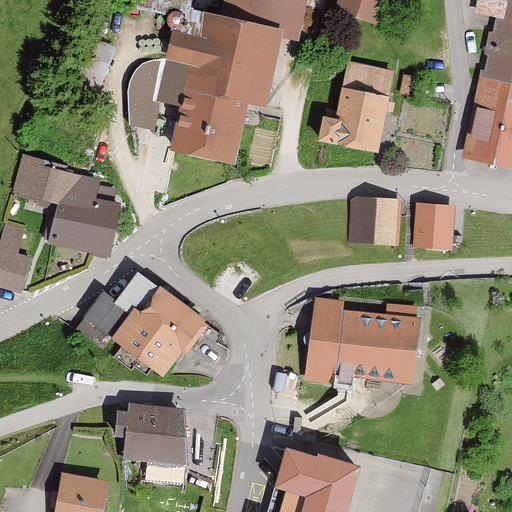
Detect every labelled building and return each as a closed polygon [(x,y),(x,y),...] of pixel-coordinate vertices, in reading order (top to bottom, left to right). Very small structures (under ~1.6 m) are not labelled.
[(337,0),(335,5),(379,21),(386,0),(337,0)] [(495,21),(464,164),(511,174),(511,0),(479,0),(476,17),(495,21)] [(182,113),(172,159),(238,174),(251,113),(269,117),(286,39),(210,23),(205,45),(177,39),(172,63),(161,63),(149,65),(137,73),(131,84),(129,96),(130,113),(131,131),(156,136),(162,109),(182,113)] [(325,125),(320,148),(378,160),(395,75),(350,66),(338,127),(325,125)] [(103,180),(22,160),(13,199),(60,211),(51,247),(111,262),(124,211),(97,204),(103,180)] [(401,207),(351,204),(349,247),(399,250),(401,207)] [(453,211),(418,209),(415,250),(450,253),(453,211)] [(7,226),(0,250),(0,292),(22,298),(32,262),(19,258),(26,231),(7,226)] [(239,261),(224,283),(248,300),(263,278),(239,261)] [(109,293),(79,333),(106,354),(117,340),(170,380),(213,323),(145,272),(121,303),(109,293)] [(426,317),(319,304),(310,378),(416,391),(426,317)] [(128,412),(116,412),(115,438),(126,439),(125,465),(186,467),(188,407),(128,405),(128,412)] [(287,445),(274,487),(304,496),(299,511),(347,511),(361,467),(287,445)] [(103,511),(109,481),(61,472),(54,511),(103,511)]
